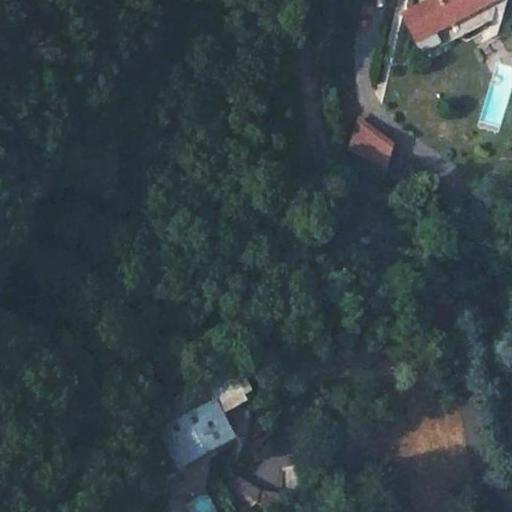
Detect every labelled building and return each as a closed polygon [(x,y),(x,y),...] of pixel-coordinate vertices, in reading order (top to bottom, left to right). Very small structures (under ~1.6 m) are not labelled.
[(415,0),(396,10),(406,37),(450,16),(456,30),(502,8),(498,0),(415,0)] [(375,166),(393,146),(360,117),(342,138),(375,166)] [(156,420),(179,463),(196,453),(212,445),(213,447),(234,436),(218,408),(251,390),(236,361),(156,420)] [(213,447),(212,445),(196,453),(201,462),(216,453),(213,447)] [(248,509),(255,501),(257,489),(233,474),(227,482),(230,503),(248,509)] [(257,489),(255,501),(275,506),(277,495),(257,489)]
